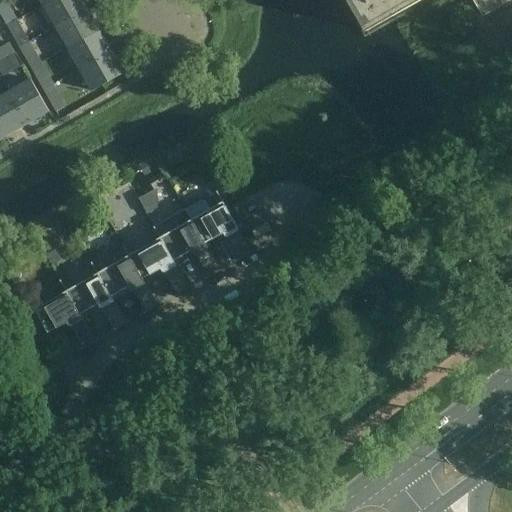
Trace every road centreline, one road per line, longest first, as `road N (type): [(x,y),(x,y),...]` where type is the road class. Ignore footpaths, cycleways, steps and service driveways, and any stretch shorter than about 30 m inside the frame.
road 1 (residential): [(0,445),(41,446),(79,416),(95,368),(272,249),(291,223)]
road 2 (secondary): [(511,380),(388,472)]
